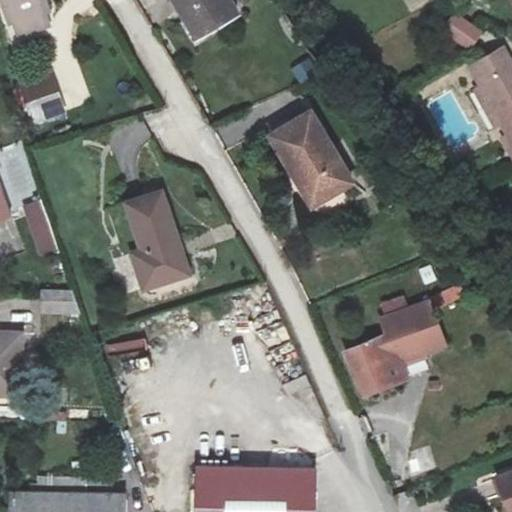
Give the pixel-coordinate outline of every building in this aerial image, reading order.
[(55,11),(51,0),(0,0),(0,17),(2,26),(6,26),(12,40),(44,29),(41,16),(55,11)] [(236,15),(227,0),(172,0),(181,16),(189,11),(202,34),(236,15)] [(445,31),(470,48),(481,32),(457,14),(445,31)] [(496,123),(511,151),(511,66),(511,67),(501,49),(468,69),(479,86),(472,90),(493,125),(496,123)] [(299,82),(316,75),(309,60),(292,67),(299,82)] [(64,118),(56,94),(33,102),(41,126),(64,118)] [(349,187),(312,113),(270,134),(289,170),(294,168),(313,205),(349,187)] [(0,222),(9,219),(0,193),(0,222)] [(164,193),(129,204),(144,250),(133,254),(144,287),(190,272),(164,193)] [(40,199),(21,205),(40,258),(59,252),(40,199)] [(77,314),(75,288),(39,290),(41,316),(77,314)] [(409,379),(402,362),(448,345),(430,299),(407,308),(403,298),(382,306),(386,316),(380,318),(387,334),(345,350),(363,397),(409,379)] [(22,331),(0,331),(0,392),(22,393),(22,331)] [(314,511),(314,467),(199,466),(198,511),(314,511)] [(509,511),(511,511),(511,475),(497,481),(509,511)] [(124,511),(124,494),(11,491),(11,511),(124,511)]
